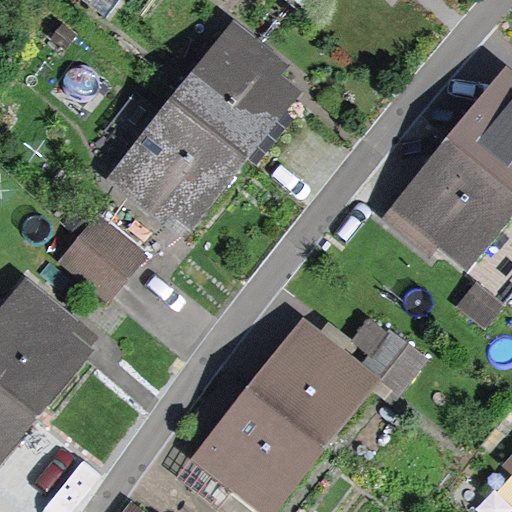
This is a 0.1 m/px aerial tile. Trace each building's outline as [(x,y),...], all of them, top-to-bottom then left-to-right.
[(247,158),(302,88),(282,73),(289,64),(231,18),(169,96),(247,158)] [(511,93),(504,87),(455,147),(511,193),(511,93)] [(191,229),(247,158),(169,96),(104,179),(162,225),(172,213),(191,229)] [(465,256),(511,199),(511,193),(455,147),(403,207),(409,214),(400,227),(430,251),(442,238),(465,256)] [(107,303),(148,253),(98,212),(57,263),(107,303)] [(0,385),(37,416),(92,349),(71,332),(81,320),(25,275),(0,305),(0,385)] [(506,304),(475,281),(455,306),(485,330),(506,304)] [(327,445),(372,387),(393,404),(429,357),(389,325),(386,329),(368,315),(351,337),(327,319),(319,330),(299,315),(246,383),(327,445)] [(274,511),(327,445),(246,383),(174,475),(221,511),(274,511)] [(0,460),(37,416),(0,385),(0,460)] [(511,452),(502,464),(511,472),(511,452)] [(143,511),(128,501),(120,511),(143,511)]
